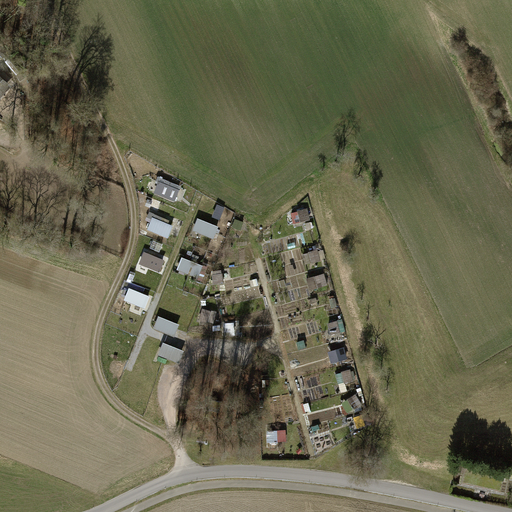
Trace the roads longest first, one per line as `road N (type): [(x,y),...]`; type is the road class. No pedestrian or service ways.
road 1 (track): [(46,0),(124,165),(132,213),(131,244),(99,319),(94,369),(115,405),(174,442)]
road 2 (tertiary): [(490,511),(251,472),(186,476),(103,511)]
